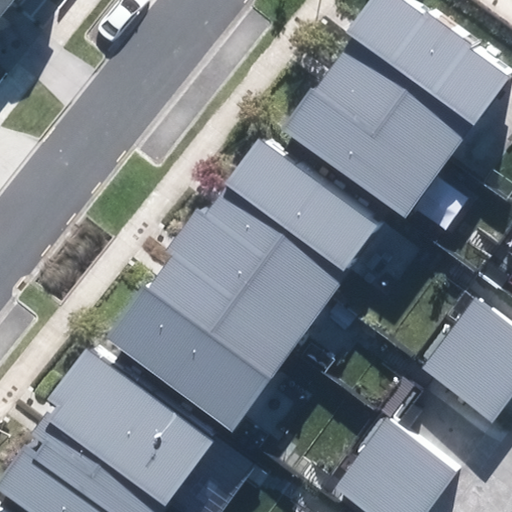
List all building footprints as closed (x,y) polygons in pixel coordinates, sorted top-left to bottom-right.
[(0,0),(0,11),(9,0),(0,0)] [(400,0),(370,0),(348,31),(356,37),(475,125),(477,126),(510,81),(469,51),(472,47),(425,13),(423,16),(400,0)] [(475,125),(356,37),(288,128),(407,216),(475,125)] [(378,226),(261,140),(226,186),(343,273),(378,226)] [(343,273),(226,186),(204,216),(197,211),(168,249),(176,254),(149,290),(270,379),(347,275),(343,273)] [(231,431),(270,379),(149,290),(143,286),(105,337),(231,431)] [(511,396),(511,323),(478,297),(423,370),(493,422),(511,396)] [(41,416),(165,507),(213,442),(90,351),(41,416)] [(165,507),(41,416),(0,471),(0,488),(32,511),(162,511),(166,508),(165,507)] [(427,511),(456,474),(386,422),(335,489),(365,511),(427,511)]
